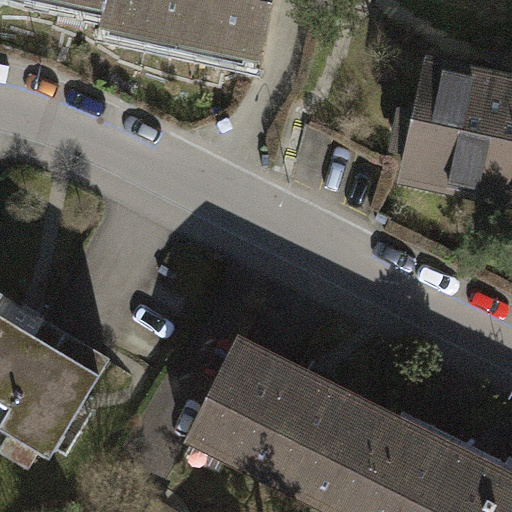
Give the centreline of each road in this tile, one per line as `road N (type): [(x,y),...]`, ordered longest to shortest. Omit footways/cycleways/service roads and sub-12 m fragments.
road 1 (residential): [(0,102),(56,115),(157,157),(511,338)]
road 2 (unknown): [(151,208),(86,318)]
